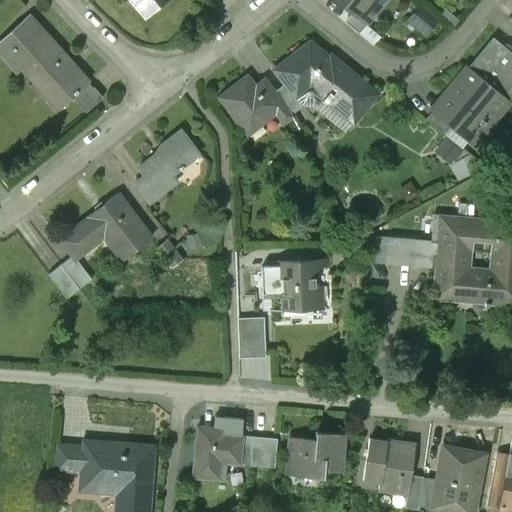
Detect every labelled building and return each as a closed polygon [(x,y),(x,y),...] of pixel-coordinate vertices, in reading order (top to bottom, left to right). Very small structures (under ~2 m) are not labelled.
[(163,0),(129,0),(144,16),(163,0)] [(369,0),(335,0),(343,6),(356,17),(357,16),(369,0)] [(357,16),(356,17),(343,6),(336,15),(353,30),(361,20),(357,16)] [(27,15),(0,40),(0,55),(16,73),(22,67),(59,107),(72,95),(87,81),(87,80),(27,15)] [(511,47),(504,46),(503,48),(491,39),(468,67),(506,99),(511,92),(511,47)] [(340,66),(309,42),(274,69),(284,83),(288,88),(290,87),(307,76),(327,94),(321,101),(324,104),(327,100),(353,120),(376,93),(341,64),(340,66)] [(450,122),(468,137),(483,119),(487,123),(506,99),(468,67),(448,91),(452,94),(439,112),(438,113),(450,122)] [(246,73),(217,96),(247,135),(275,113),(276,112),(265,97),(246,73)] [(87,81),(72,95),(86,111),(103,96),(93,86),(92,87),(87,81)] [(284,83),(274,90),(286,105),(289,112),(302,102),(290,87),(288,88),(284,83)] [(274,90),(265,97),(276,112),(275,113),(282,123),(291,116),(289,112),(286,105),(274,90)] [(442,132),(450,122),(438,113),(439,112),(434,108),(425,117),(442,132)] [(198,154),(180,131),(160,146),(155,154),(138,167),(144,176),(158,195),(176,182),(171,176),(184,167),(183,166),(198,154)] [(148,203),(158,195),(144,176),(133,184),(148,203)] [(150,237),(116,194),(88,216),(89,218),(60,240),(72,255),(74,258),(75,257),(88,247),(87,246),(102,234),(121,259),(150,237)] [(511,220),(432,214),(430,240),(421,239),(419,266),(434,267),(431,298),(511,304),(511,220)] [(419,266),(421,239),(387,236),(384,263),(419,266)] [(167,238),(155,247),(171,267),(182,259),(167,238)] [(72,255),(47,274),(66,297),(91,278),(75,257),(74,258),(72,255)] [(279,266),(261,267),(262,298),(281,297),(281,308),(323,306),(322,286),(316,286),(315,265),(307,266),(306,261),(279,262),(279,266)] [(237,322),(238,354),(264,353),(263,321),(237,322)] [(213,428),(197,426),(192,477),(221,479),(223,462),(239,463),(241,436),(240,436),(242,419),(214,417),(213,428)] [(314,439),(290,437),(287,474),(323,477),(323,469),(340,471),(343,433),(315,431),(314,439)] [(277,439),(241,436),(239,463),(274,467),(277,439)] [(385,440),(368,438),(362,480),(379,482),(377,491),(406,495),(407,495),(410,475),(415,443),(385,439),(385,440)] [(148,511),(154,445),(83,440),(83,446),(81,471),(79,489),(116,492),(114,511),(148,511)] [(81,471),(83,446),(57,444),(55,470),(81,471)] [(432,508),(454,511),(472,511),(484,453),(442,445),(435,479),(432,495),(434,495),(432,508)] [(496,452),(484,511),(498,511),(499,509),(504,477),(509,454),(496,452)] [(422,476),(410,475),(407,495),(406,495),(404,507),(417,509),(418,505),(422,476)] [(435,479),(422,476),(418,505),(432,508),(434,495),(432,495),(435,479)] [(511,511),(511,478),(504,477),(499,509),(511,511)]
